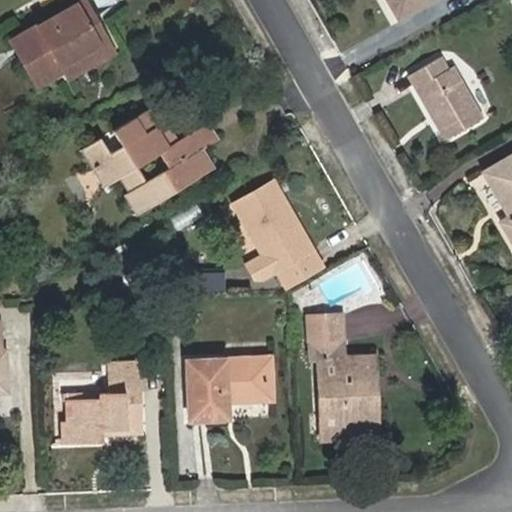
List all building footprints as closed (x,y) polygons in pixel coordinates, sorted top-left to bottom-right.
[(389,0),(399,17),(428,0),(389,0)] [(98,44),(89,27),(75,3),(12,40),(36,84),(62,69),(61,66),(98,44)] [(100,22),(89,27),(98,44),(61,66),(62,69),(68,80),(116,52),(100,22)] [(422,83),(415,87),(445,139),(483,118),(453,66),(449,68),(442,56),(416,71),(422,83)] [(409,75),(415,87),(422,83),(416,71),(409,75)] [(114,129),(122,142),(109,150),(101,137),(81,149),(93,170),(102,165),(111,182),(122,175),(130,189),(124,193),(135,212),(214,167),(202,148),(217,139),(207,122),(179,140),(169,146),(162,132),(171,126),(157,103),(114,129)] [(179,140),(171,126),(162,132),(169,146),(179,140)] [(511,154),(484,171),(509,216),(501,221),(511,240),(511,154)] [(102,165),(93,170),(102,186),(111,182),(102,165)] [(235,205),(262,253),(267,250),(278,270),(313,250),(274,183),(235,205)] [(319,359),(321,429),(366,427),(365,382),(376,382),(375,355),(343,356),(342,313),(308,315),(310,359),(319,359)] [(0,392),(8,392),(6,350),(0,350),(0,344),(0,392)] [(188,360),(190,417),(228,416),(227,400),(272,398),(271,357),(188,360)] [(64,398),(65,420),(59,421),(60,444),(102,442),(102,431),(143,429),(141,391),(136,392),(134,362),(108,363),(108,391),(98,392),(99,396),(64,398)] [(366,427),(321,429),(321,440),(378,438),(376,382),(365,382),(366,427)]
